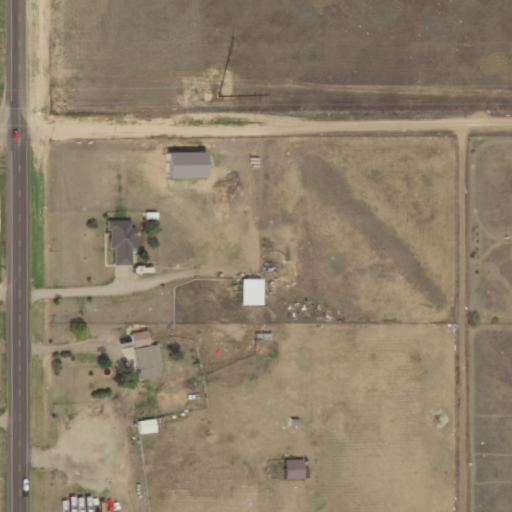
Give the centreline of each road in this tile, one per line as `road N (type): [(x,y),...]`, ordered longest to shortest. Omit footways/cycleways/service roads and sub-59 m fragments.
road 1 (residential): [(0,122),(511,118)]
road 2 (tertiary): [(19,511),(18,0)]
